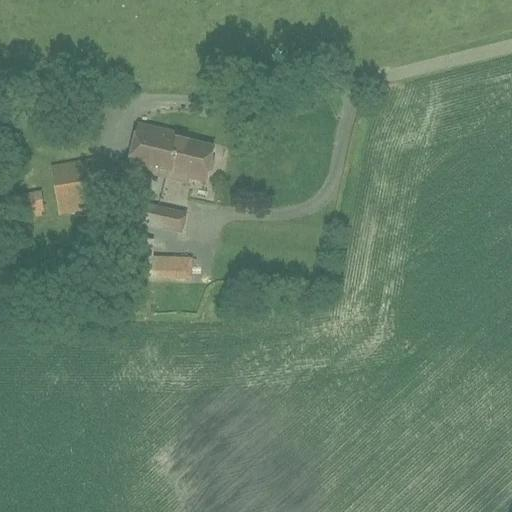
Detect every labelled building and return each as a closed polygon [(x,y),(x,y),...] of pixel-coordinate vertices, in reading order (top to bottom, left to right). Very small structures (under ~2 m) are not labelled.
[(183,138),(170,135),(140,128),(130,172),(189,186),(190,181),(207,185),(215,151),(182,143),(183,138)] [(61,217),(113,209),(105,160),(53,169),(61,217)] [(29,220),(43,218),(39,195),(0,200),(0,212),(1,222),(28,218),(29,220)] [(134,225),(182,236),(187,217),(138,206),(134,225)] [(150,260),(150,239),(133,238),(132,278),(187,279),(187,261),(150,260)]
